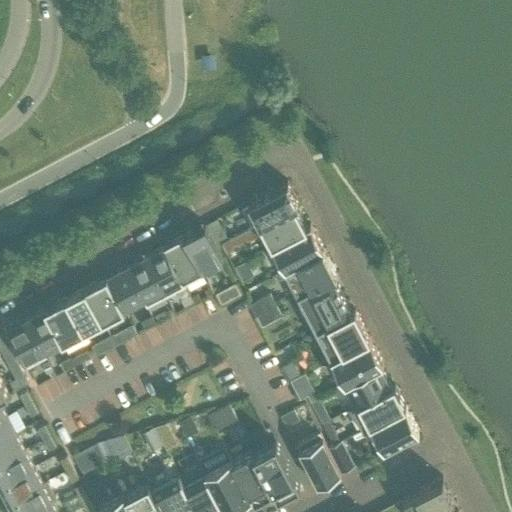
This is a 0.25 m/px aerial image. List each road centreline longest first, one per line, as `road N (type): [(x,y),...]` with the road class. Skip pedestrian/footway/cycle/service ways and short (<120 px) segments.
road 1 (residential): [(449,443),(293,143),(0,295)]
road 2 (unclassified): [(0,201),(170,108),(178,85),(172,0)]
road 3 (primary): [(0,132),(48,69),(53,29),(46,0)]
road 4 (residential): [(449,443),(325,511)]
